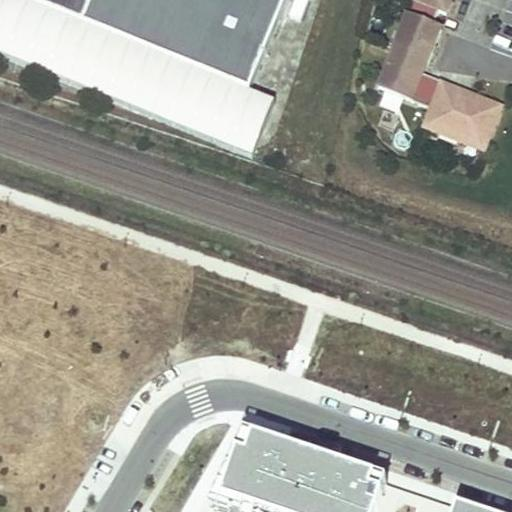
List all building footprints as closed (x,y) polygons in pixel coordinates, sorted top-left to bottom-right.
[(87,26),(16,0),(0,0),(0,68),(279,172),(303,107),(254,88),(87,26)] [(16,0),(87,26),(254,88),(290,0),(16,0)] [(413,0),(413,4),(406,1),(401,15),(407,17),(395,52),(394,51),(380,90),(402,98),(401,99),(420,107),(414,125),(457,141),(460,135),(488,145),(502,108),(486,102),(486,101),(468,95),(466,99),(456,95),(458,91),(458,90),(419,75),(424,62),(429,63),(442,31),(434,27),(439,14),(446,16),(452,0),(413,0)] [(468,95),(458,91),(456,95),(466,99),(468,95)] [(232,509),(241,511),(395,511),(400,496),(252,448),(232,509)] [(399,511),(444,511),(404,498),(399,511)]
